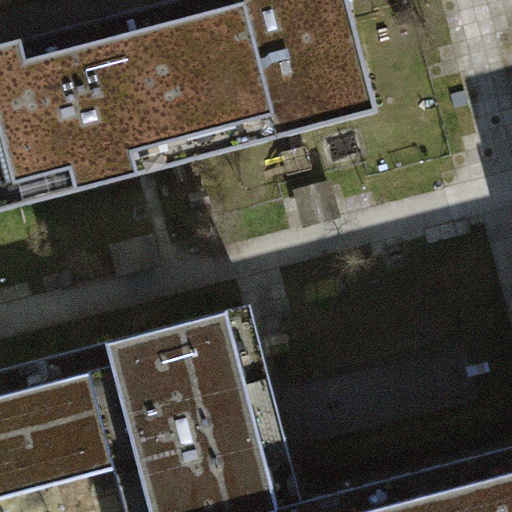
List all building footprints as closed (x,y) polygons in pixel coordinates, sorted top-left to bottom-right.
[(279,139),(243,0),(180,0),(0,47),(0,213),(146,174),(279,139)] [(243,0),(279,139),(379,113),(349,0),(243,0)] [(85,478),(115,470),(125,511),(290,511),(305,508),(303,501),(252,304),(53,356),(85,478)] [(0,499),(85,478),(53,356),(0,369),(0,499)] [(511,511),(511,446),(385,480),(393,511),(511,511)] [(290,511),(393,511),(385,480),(353,488),(303,501),(305,508),(290,511)]
